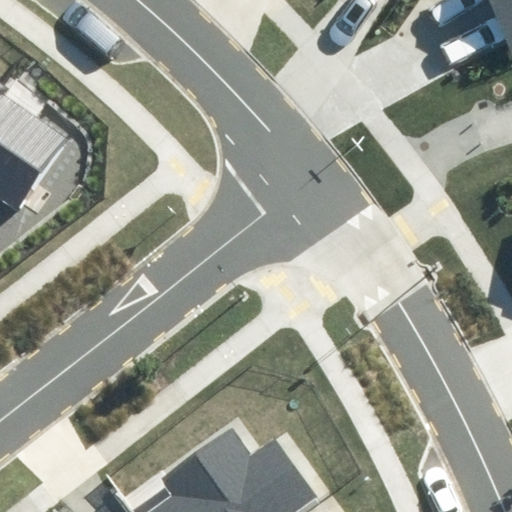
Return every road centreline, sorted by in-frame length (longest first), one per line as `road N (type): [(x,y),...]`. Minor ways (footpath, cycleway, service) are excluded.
road 1 (residential): [(0,416),(302,186)]
road 2 (residential): [(302,186),(431,399),(478,511)]
road 3 (residential): [(124,0),(170,34),(302,186)]
